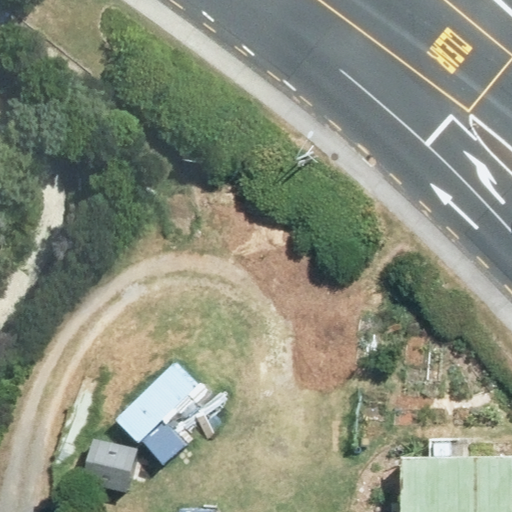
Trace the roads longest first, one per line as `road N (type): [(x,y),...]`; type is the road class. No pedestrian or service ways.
road 1 (primary): [(511,235),(349,78)]
road 2 (primary): [(396,7),(511,116)]
road 3 (primary): [(349,78),(240,0)]
